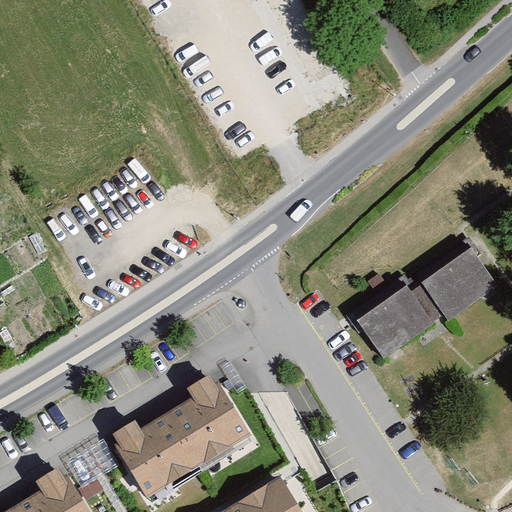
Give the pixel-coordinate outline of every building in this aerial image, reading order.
[(473,250),(424,282),(451,325),(501,292),(473,250)] [(410,284),(356,319),(383,361),(443,322),(421,287),(415,291),(410,284)] [(114,433),(120,443),(117,444),(147,496),(253,435),(223,384),(220,386),(213,375),(191,388),(197,398),(145,428),(139,418),(114,433)] [(93,511),(74,476),(68,479),(62,470),(42,481),(47,491),(9,511),(93,511)] [(303,511),(282,477),(224,511),(303,511)]
